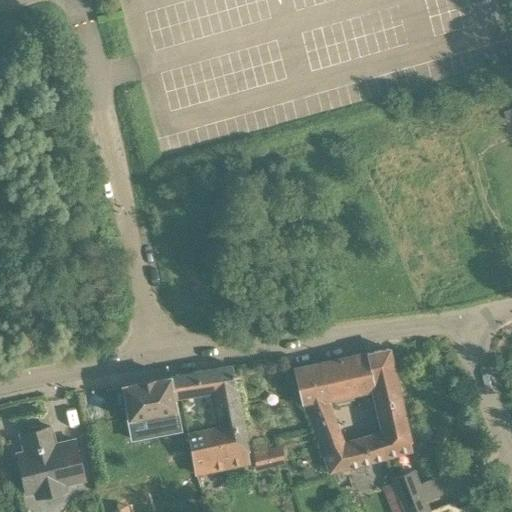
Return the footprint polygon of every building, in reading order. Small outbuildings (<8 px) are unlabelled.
[(388,349),(365,354),(373,387),(384,434),(379,435),(383,457),(411,450),(388,349)] [(373,387),(365,354),(293,371),(330,471),(383,457),(379,435),(339,446),(322,398),(373,387)] [(223,429),(189,438),(196,473),(249,462),(232,366),(194,373),(197,393),(216,390),(223,429)] [(122,386),(132,441),(180,432),(177,414),(179,414),(172,377),(122,386)] [(26,495),(34,493),(35,499),(66,491),(65,486),(84,481),(74,440),(55,445),(50,427),(43,429),(38,426),(29,428),(27,433),(19,435),(23,452),(16,454),(26,495)] [(446,444),(449,431),(438,428),(435,441),(446,444)] [(250,455),(254,471),(283,463),(279,448),(250,455)] [(394,478),(401,496),(406,511),(428,511),(412,470),(394,478)]
